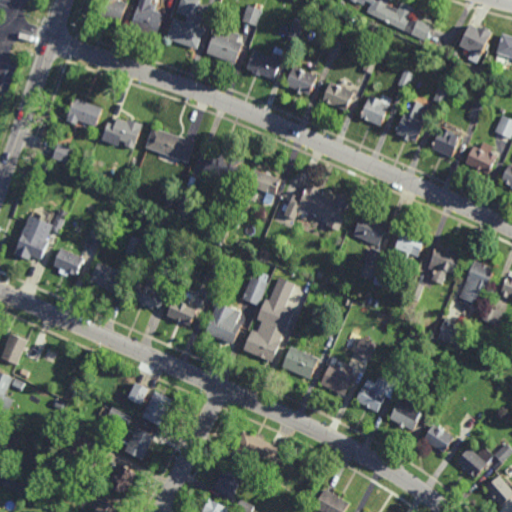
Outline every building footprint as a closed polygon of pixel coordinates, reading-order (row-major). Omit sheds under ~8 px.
[(122,22),(97,13),(101,0),(119,0),(128,3),(122,22)] [(152,0),(152,3),(158,5),(156,11),(165,14),(157,39),(130,31),(139,2),(138,2),(138,0),(152,0)] [(201,27),(205,28),(198,49),(167,39),(174,18),(187,22),(189,16),(178,12),(182,0),(201,0),(196,14),(204,17),(201,27)] [(391,0),(389,4),(399,9),(403,1),(417,8),(411,18),(418,21),(420,18),(435,25),(427,41),(369,12),(374,0),(391,0)] [(257,27),(243,21),(249,5),(255,7),(257,2),(264,5),(257,27)] [(299,42),(287,37),(287,36),(289,37),(296,17),(306,20),(299,42)] [(479,28),(480,26),(485,28),(486,27),(492,30),(491,31),(494,32),(482,57),(481,57),(478,63),(469,59),(472,52),(460,47),(471,24),(479,28)] [(238,41),(245,43),(237,64),(235,63),(234,65),(229,62),(229,61),(208,53),(216,32),(224,36),(227,28),(241,34),(238,41)] [(511,58),(510,58),(510,56),(497,52),(503,33),(511,35),(511,58)] [(338,58),(319,50),(324,39),(332,42),(334,38),(344,42),(338,58)] [(275,79),(262,73),(262,74),(255,71),(255,70),(248,67),(255,50),(258,51),(258,50),(261,51),(261,52),(272,57),(277,46),(287,51),(275,79)] [(378,57),(380,58),(372,75),(363,71),(370,54),(372,55),(374,51),(379,54),(378,57)] [(312,93),(305,91),(304,94),(296,91),(297,88),(289,84),(297,63),(309,67),(308,69),(320,74),(312,93)] [(410,88),(400,84),(406,69),(416,72),(410,88)] [(338,81),(345,84),(345,85),(357,90),(349,110),(340,106),(339,109),(334,107),(335,104),(325,100),(334,79),(335,79),(336,76),(339,77),(338,81)] [(444,104),(435,100),(442,85),(451,89),(444,104)] [(382,124),(375,121),(373,125),(368,123),(369,119),(362,116),(372,93),(382,98),(384,93),(394,97),(382,124)] [(96,125),(79,118),(77,124),(66,119),(75,96),(104,107),(96,125)] [(418,140),(411,137),(410,140),(402,137),(404,134),(397,131),(412,97),(425,103),(420,114),(428,118),(418,140)] [(480,120),(471,116),(478,100),(486,104),(480,120)] [(129,119),(130,116),(145,122),(135,148),(126,144),(127,140),(121,138),(119,145),(101,138),(107,120),(116,123),(119,115),(129,119)] [(511,139),(511,138),(511,119),(503,115),(496,132),(511,139)] [(190,162),(147,145),(155,125),(188,137),(187,139),(197,143),(190,162)] [(454,129),(453,132),(463,136),(454,156),(433,147),(442,126),(444,127),(445,125),(454,129)] [(68,163),(53,157),(59,142),(74,148),(68,163)] [(490,152),(490,150),(500,155),(499,157),(500,157),(492,175),(466,162),(475,145),(490,152)] [(239,181),(225,176),(223,182),(203,174),(212,148),(246,160),(239,181)] [(511,164),(511,188),(511,186),(511,184),(503,181),(511,164)] [(268,171),(268,169),(273,171),(273,173),(284,177),(278,194),(261,188),(256,201),(245,196),(257,167),(268,171)] [(339,200),(341,195),(353,200),(352,202),(353,203),(341,230),(329,225),(332,220),(320,214),(319,216),(314,214),(315,212),(312,211),(309,218),(300,215),(298,220),(286,215),(296,192),(304,196),(310,182),(323,187),(321,192),(339,200)] [(173,204),(168,202),(171,194),(176,196),(173,204)] [(190,223),(175,217),(184,194),(199,201),(190,223)] [(387,234),(385,233),(380,245),(375,243),(374,247),(385,252),(379,265),(366,259),(373,245),(364,241),(365,238),(354,234),(364,211),(390,223),(387,229),(389,230),(387,234)] [(55,223),(58,215),(66,219),(61,232),(52,229),(47,240),(50,241),(43,259),(33,255),(32,258),(17,252),(33,214),(55,223)] [(105,224),(100,221),(103,215),(108,218),(105,224)] [(238,228),(232,226),(235,220),(240,222),(238,228)] [(102,241),(91,236),(97,221),(108,226),(102,241)] [(405,231),(405,230),(427,238),(420,256),(410,253),(406,262),(394,257),(397,247),(396,246),(402,230),(405,231)] [(143,259),(126,251),(133,235),(150,242),(143,259)] [(454,272),(449,270),(443,284),(432,280),(436,270),(429,267),(439,244),(462,254),(454,272)] [(61,250),(62,247),(86,257),(85,258),(87,259),(85,264),(84,263),(81,269),(80,268),(78,275),(71,272),(69,277),(59,272),(61,267),(49,262),(55,247),(61,250)] [(178,279),(168,275),(176,259),(185,264),(178,279)] [(480,314),(474,312),(478,303),(461,296),(476,259),(497,268),(482,306),(483,306),(480,314)] [(119,293),(91,281),(100,261),(128,273),(119,293)] [(219,285),(207,279),(214,264),(226,270),(219,285)] [(383,286),(374,283),(380,267),(388,270),(383,286)] [(511,296),(510,296),(509,297),(502,294),(510,274),(511,274),(511,296)] [(260,305),(244,298),(253,275),(270,282),(260,305)] [(162,292),(169,295),(163,308),(156,305),(154,309),(146,305),(145,308),(139,306),(141,302),(130,297),(138,280),(147,284),(150,277),(165,284),(162,292)] [(419,300),(410,297),(416,281),(425,284),(419,300)] [(193,326),(185,322),(183,325),(175,322),(177,319),(168,315),(176,297),(189,303),(193,294),(205,299),(193,326)] [(235,344),(230,342),(229,344),(222,341),(223,339),(207,332),(220,301),(236,308),(232,319),(243,324),(235,344)] [(499,326),(483,319),(488,304),(505,311),(499,326)] [(296,328),(286,323),(293,306),(304,311),(296,328)] [(459,340),(460,338),(469,342),(464,352),(455,348),(457,345),(451,343),(452,342),(439,337),(443,328),(442,327),(446,317),(461,323),(455,338),(459,340)] [(336,343),(325,339),(331,324),(342,328),(336,343)] [(270,336),(272,331),(285,336),(274,362),(271,361),(270,363),(266,361),(267,360),(259,357),(260,355),(246,349),(254,329),(270,336)] [(19,365),(3,357),(9,345),(7,345),(14,332),(31,341),(19,365)] [(372,360),(356,352),(364,335),(381,343),(372,360)] [(313,378),(285,366),(293,346),(322,358),(313,378)] [(347,395),(324,383),(334,363),(357,376),(347,395)] [(457,373),(447,368),(451,363),(460,368),(457,373)] [(7,395),(16,399),(9,413),(0,409),(0,369),(16,377),(7,395)] [(76,392),(68,388),(74,376),(81,380),(76,392)] [(399,387),(393,399),(386,395),(376,414),(366,408),(367,406),(360,402),(362,399),(359,398),(370,378),(377,382),(380,377),(399,387)] [(24,391),(13,386),(17,378),(28,383),(24,391)] [(146,406),(129,397),(138,381),(152,388),(147,398),(150,400),(146,406)] [(161,426),(143,416),(157,390),(176,399),(161,426)] [(419,409),(422,411),(421,413),(423,414),(414,430),(406,426),(403,431),(397,427),(400,423),(391,418),(397,406),(401,400),(405,402),(410,394),(423,402),(419,409)] [(63,410),(55,407),(59,398),(66,402),(63,410)] [(127,429),(107,419),(114,406),(134,417),(127,429)] [(449,450),(447,449),(445,452),(425,439),(435,423),(456,436),(449,446),(451,447),(449,450)] [(156,435),(145,457),(147,457),(145,461),(126,451),(129,444),(123,440),(129,428),(136,432),(139,427),(156,435)] [(78,456),(62,448),(71,429),(87,437),(78,456)] [(257,435),(258,432),(266,436),(265,439),(285,450),(278,464),(271,460),(268,465),(262,462),(261,464),(252,459),(249,463),(233,454),(246,429),(257,435)] [(511,453),(503,463),(496,456),(488,464),(490,466),(487,469),(486,468),(476,478),(472,474),(469,477),(461,469),(464,467),(457,460),(471,446),(478,453),(486,445),(496,455),(508,443),(511,447),(511,453)] [(235,496),(216,487),(228,463),(246,472),(235,496)] [(132,470),(133,470),(138,472),(127,495),(109,486),(120,464),(132,470)] [(19,477),(17,481),(19,481),(15,490),(3,484),(7,475),(10,476),(11,474),(19,477)] [(511,497),(503,506),(498,500),(495,503),(488,496),(492,493),(487,488),(501,475),(511,487),(511,497)] [(93,495),(79,489),(83,479),(98,485),(93,495)] [(334,494),(336,491),(345,497),(344,499),(352,503),(347,511),(321,511),(319,511),(320,510),(316,508),(326,489),(334,494)] [(118,511),(96,511),(97,511),(89,507),(96,494),(121,507),(118,511)] [(204,511),(211,499),(237,511),(204,511)] [(252,511),(245,511),(238,508),(242,499),(256,507),(252,511)]
